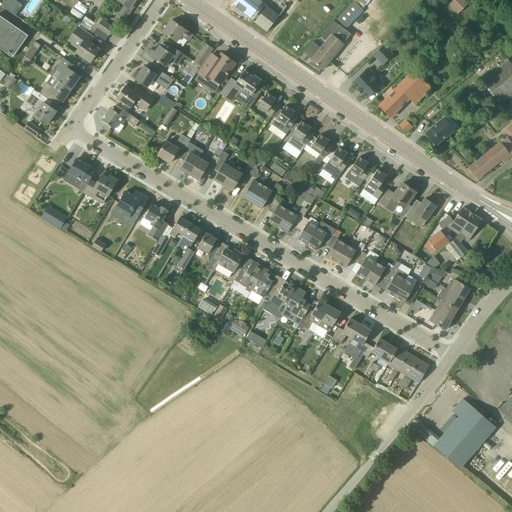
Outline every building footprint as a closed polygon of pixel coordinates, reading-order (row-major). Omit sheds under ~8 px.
[(4,0),(1,6),(7,10),(14,0),(4,0)] [(117,14),(125,20),(135,5),(133,4),(135,0),(117,0),(117,1),(123,5),(117,14)] [(267,32),(291,0),(260,0),(259,0),(237,0),(233,6),(267,32)] [(355,0),(354,2),(361,9),(362,9),(371,0),(355,0)] [(454,0),(449,5),(458,15),(469,4),(465,0),(454,0)] [(354,2),(337,19),(344,26),(361,9),(354,2)] [(0,48),(13,58),(13,57),(28,36),(27,36),(28,35),(0,16),(0,48)] [(113,29),(105,23),(102,21),(103,19),(100,17),(90,31),(105,41),(113,29)] [(188,41),(192,35),(171,20),(163,32),(177,43),(182,36),(188,41)] [(88,33),(90,31),(80,24),(79,27),(78,26),(68,41),(79,49),(76,53),(90,62),(99,50),(87,42),(91,36),(88,33)] [(323,70),(329,62),(351,35),(339,25),(311,60),(323,70)] [(40,46),(40,45),(34,41),(31,46),(37,50),(40,46)] [(201,67),(213,49),(206,45),(194,62),(201,67)] [(383,65),(393,55),(384,45),(373,55),(383,65)] [(31,46),(28,51),(33,55),(37,50),(31,46)] [(173,47),(170,53),(159,46),(155,52),(151,49),(147,55),(165,67),(169,60),(177,66),(185,55),(173,47)] [(220,85),(229,72),(235,63),(222,54),(218,59),(212,55),(198,75),(199,75),(207,81),(209,82),(211,79),(220,85)] [(391,118),(409,99),(415,105),(431,89),(427,85),(435,77),(429,71),(436,64),(430,58),(415,73),(413,72),(379,106),(391,118)] [(72,72),(76,67),(64,59),(57,68),(55,67),(54,68),(53,69),(52,69),(50,72),(50,75),(52,76),(71,89),(80,77),(72,72)] [(511,64),(507,59),(480,81),(501,106),(511,96),(511,64)] [(154,74),(152,72),(144,67),(140,72),(137,70),(132,77),(154,92),(158,85),(167,90),(173,80),(168,76),(158,69),(154,74)] [(372,78),(374,75),(368,69),(353,83),(358,89),(357,89),(361,94),(362,93),(367,98),(380,87),(372,78)] [(250,96),(261,80),(254,75),(252,77),(244,71),(236,82),(231,79),(220,94),(232,102),(241,89),(243,91),(242,92),(248,96),(248,94),(250,96)] [(9,77),(7,75),(3,80),(6,82),(3,86),(10,90),(17,80),(14,78),(15,76),(11,73),(9,77)] [(63,102),(71,89),(52,76),(40,93),(52,102),(56,97),(63,102)] [(155,99),(137,87),(134,92),(125,86),(117,99),(123,103),(120,107),(127,112),(133,104),(145,112),(155,99)] [(52,102),(40,93),(38,92),(30,104),(37,109),(33,115),(47,125),(56,112),(49,107),(52,102)] [(273,104),(276,99),(267,93),(257,106),(267,113),(266,115),(270,118),(272,116),(277,108),(273,104)] [(164,106),(171,110),(172,108),(175,103),(169,99),(164,106)] [(120,107),(119,108),(116,105),(112,110),(110,113),(108,111),(101,121),(114,129),(119,123),(123,125),(126,120),(135,127),(139,121),(126,113),(127,112),(120,107)] [(285,106),(282,110),(276,119),(272,125),(281,132),(284,127),(289,130),(296,120),(291,117),(294,112),(285,106)] [(172,108),(171,110),(162,123),(167,126),(177,111),(172,108)] [(276,119),(282,110),(277,108),(272,116),(276,119)] [(436,146),(454,130),(443,118),(425,134),(436,146)] [(406,133),(412,127),(405,120),(399,126),(406,133)] [(40,130),(32,125),(29,122),(24,129),(36,137),(40,130)] [(303,149),(312,136),(307,133),(311,128),(301,122),(292,135),(287,142),(301,152),(303,149)] [(322,161),(330,149),(326,146),(329,141),(320,134),(316,139),(307,152),(317,159),(315,162),(319,165),(322,161)] [(170,163),(178,149),(183,152),(190,140),(182,135),(174,145),(166,141),(157,156),(170,163)] [(312,136),(303,149),(307,152),(316,139),(312,136)] [(233,137),(229,143),(235,147),(239,141),(233,137)] [(511,144),(507,138),(469,168),(477,179),(502,160),(504,163),(511,156),(511,144)] [(189,175),(199,158),(191,152),(192,150),(186,147),(180,158),(185,161),(180,169),(189,175)] [(336,181),(349,162),(344,159),(348,154),(338,147),(335,152),(326,164),(323,169),(324,170),(332,176),(331,177),(336,181)] [(326,164),(335,152),(330,149),(322,161),(326,164)] [(213,169),(220,157),(214,154),(208,163),(199,158),(189,175),(199,181),(208,166),(213,169)] [(257,162),(264,166),(268,160),(266,157),(261,156),(258,158),(257,162)] [(223,186),(233,168),(224,163),(225,161),(220,157),(213,169),(218,172),(213,180),(223,186)] [(361,184),(370,172),(365,168),(368,163),(359,157),(350,170),(358,176),(355,181),(361,184)] [(86,187),(97,168),(89,164),(88,165),(77,159),(68,173),(80,180),(80,183),(86,187)] [(242,186),(248,177),(249,175),(244,172),(243,174),(233,168),(223,186),(232,191),(237,183),(242,186)] [(286,171),(281,168),(277,173),(282,176),(286,171)] [(377,200),(380,196),(386,188),(381,184),(387,176),(377,170),(364,189),(373,195),(373,196),(377,200)] [(297,177),(290,172),(289,172),(285,179),(292,184),(297,177)] [(109,175),(107,178),(102,175),(97,183),(91,180),(83,193),(103,205),(117,180),(109,175)] [(300,189),(301,190),(307,181),(298,175),(293,184),(300,189)] [(263,185),(258,183),(253,180),(243,197),(252,203),(263,185)] [(407,204),(415,192),(402,183),(394,195),(388,192),(380,204),(393,213),(401,201),(407,205),(407,204)] [(272,191),(267,188),(263,185),(252,203),(262,209),(272,191)] [(315,198),(317,196),(312,193),(314,190),(309,186),(305,192),(308,194),(315,198)] [(315,188),(314,190),(312,193),(317,196),(321,199),(325,193),(316,187),(315,188)] [(137,219),(149,199),(140,194),(137,198),(125,191),(115,208),(123,213),(121,215),(130,220),(132,216),(137,219)] [(315,198),(308,194),(305,200),(311,204),(315,198)] [(277,227),(288,210),(278,204),(279,203),(274,199),(268,210),(273,213),(268,222),(277,227)] [(416,200),(405,217),(417,226),(423,218),(426,220),(436,206),(424,199),(421,203),(416,200)] [(162,221),(168,211),(161,206),(160,209),(152,204),(140,224),(150,230),(148,234),(158,241),(169,225),(162,221)] [(405,214),(411,206),(407,204),(407,205),(402,212),(405,214)] [(447,227),(459,235),(473,214),(463,207),(453,222),(450,216),(438,224),(442,229),(447,227)] [(297,228),(304,216),(299,213),(297,215),(288,210),(277,227),(287,233),(292,225),(297,228)] [(57,212),(51,222),(61,228),(67,217),(57,212)] [(468,240),(482,220),(473,214),(459,235),(460,236),(445,247),(450,253),(451,253),(457,260),(467,252),(460,243),(464,239),(468,241),(468,240)] [(307,245),(316,228),(308,222),(309,220),(304,216),(297,228),(302,231),(297,239),(307,245)] [(183,236),(191,222),(184,218),(183,220),(180,217),(169,235),(175,238),(178,233),(183,236)] [(371,220),(367,217),(362,223),(369,227),(372,223),(373,221),(371,220)] [(337,239),(341,233),(342,233),(348,222),(344,220),(338,231),(336,230),(334,234),(333,234),(326,245),(332,248),(327,257),(336,262),(347,245),(337,239)] [(190,247),(201,230),(197,228),(198,226),(191,222),(183,236),(176,246),(185,252),(189,246),(190,247)] [(70,225),(65,223),(61,229),(69,233),(71,229),(69,228),(70,225)] [(326,245),(333,234),(328,231),(325,233),(316,228),(307,245),(316,250),(321,242),(326,245)] [(428,240),(438,252),(450,242),(440,230),(428,240)] [(210,264),(215,254),(217,252),(211,248),(217,239),(214,238),(215,236),(208,232),(207,234),(206,233),(197,247),(208,254),(204,260),(210,264)] [(159,257),(169,239),(163,236),(152,253),(159,257)] [(378,241),(383,244),(386,239),(380,236),(378,241)] [(106,245),(96,239),(92,247),(101,253),(106,245)] [(174,248),(178,242),(172,239),(169,245),(174,248)] [(128,255),(132,249),(126,244),(121,249),(128,255)] [(356,262),(362,251),(357,248),(356,250),(347,245),(336,262),(346,268),(351,260),(356,262)] [(185,269),(195,252),(188,248),(177,266),(180,267),(178,269),(181,271),(183,268),(185,269)] [(210,264),(203,276),(209,279),(217,264),(232,273),(243,255),(234,250),(232,253),(225,249),(219,257),(215,254),(210,264)] [(365,279),(376,262),(379,256),(370,251),(368,255),(362,251),(356,262),(361,266),(356,274),(365,279)] [(250,292),(264,268),(253,261),(246,272),(241,269),(235,280),(247,288),(245,289),(250,292)] [(409,275),(412,269),(397,261),(394,267),(409,275)] [(385,280),(391,269),(386,266),(385,268),(376,262),(365,279),(375,285),(380,277),(385,280)] [(263,297),(268,300),(275,289),(270,286),(273,281),(269,279),(273,273),(264,268),(250,292),(247,297),(258,304),(263,297)] [(395,297),(408,275),(398,269),(397,272),(392,269),(391,269),(385,280),(390,283),(385,291),(395,297)] [(414,297),(419,289),(421,286),(416,283),(415,285),(406,280),(408,275),(395,297),(404,303),(409,294),(414,297)] [(434,275),(431,280),(437,284),(442,277),(434,275)] [(203,276),(200,281),(205,285),(209,279),(203,276)] [(430,287),(433,282),(427,278),(424,283),(430,287)] [(470,289),(461,284),(454,279),(448,290),(463,299),(470,289)] [(275,289),(268,300),(279,307),(277,311),(282,314),(298,288),(290,283),(286,289),(282,287),(279,292),(275,289)] [(292,322),(298,326),(299,324),(301,321),(308,309),(310,305),(305,302),(306,301),(302,299),(306,292),(298,288),(282,314),(281,316),(288,320),(291,315),(295,317),(292,322)] [(448,290),(444,288),(438,297),(442,300),(457,310),(463,299),(448,290)] [(198,307),(201,309),(206,300),(203,298),(198,307)] [(318,326),(330,307),(319,300),(313,312),(308,309),(301,321),(299,324),(303,326),(308,329),(312,322),(318,326)] [(420,307),(425,310),(427,306),(416,300),(411,309),(417,312),(420,307)] [(451,320),(457,310),(442,300),(435,311),(451,320)] [(225,310),(220,306),(220,307),(214,316),(213,318),(217,321),(218,322),(219,319),(225,310)] [(329,332),(340,313),(330,307),(318,326),(314,333),(323,338),(326,333),(327,331),(329,332)] [(445,330),(451,320),(435,311),(429,321),(445,330)] [(229,314),(223,324),(229,328),(236,318),(229,314)] [(353,338),(361,325),(350,318),(343,330),(338,327),(332,337),(331,339),(336,342),(340,345),(346,334),(353,338)] [(231,328),(244,335),(249,328),(246,326),(246,324),(240,320),(239,322),(235,320),(231,328)] [(349,344),(360,350),(364,343),(371,331),(361,325),(353,338),(349,344)] [(252,341),(256,334),(251,331),(246,338),(250,340),(252,341)] [(331,339),(332,337),(326,333),(323,338),(317,349),(323,353),(328,345),(331,339)] [(379,338),(373,348),(371,352),(379,357),(388,344),(379,338)] [(388,363),(397,349),(388,344),(379,357),(388,363)] [(388,363),(387,365),(398,371),(408,353),(398,347),(397,349),(388,363)] [(354,358),(349,367),(354,370),(363,355),(358,352),(354,358)] [(398,371),(408,377),(419,360),(408,353),(398,371)] [(419,360),(408,377),(412,379),(419,383),(429,366),(419,360)] [(511,395),(499,410),(511,421),(511,395)] [(496,427),(470,405),(463,399),(455,408),(458,411),(456,414),(459,417),(433,446),(460,469),(496,427)]
